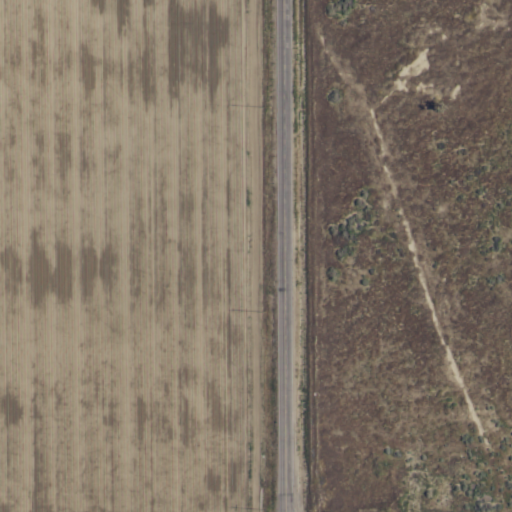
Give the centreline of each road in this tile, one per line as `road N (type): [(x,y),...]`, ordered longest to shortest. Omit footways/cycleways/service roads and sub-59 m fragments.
road 1 (primary): [(285,511),(280,0)]
road 2 (residential): [(281,32),(511,32)]
